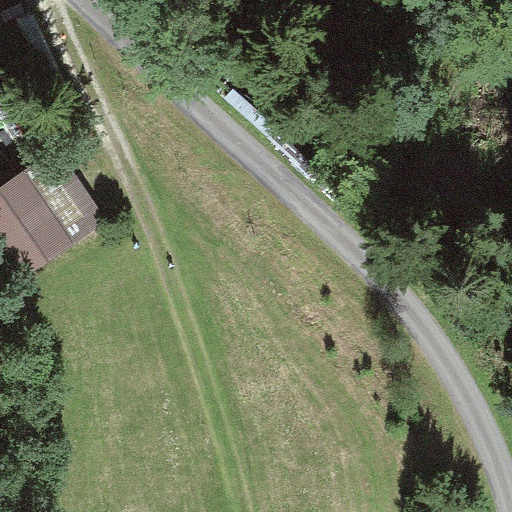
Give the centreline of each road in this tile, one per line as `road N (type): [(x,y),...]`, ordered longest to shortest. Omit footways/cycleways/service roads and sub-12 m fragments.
road 1 (track): [(81,0),(419,314),(473,412),(510,511)]
road 2 (track): [(44,0),(182,292),(218,386),(244,511)]
